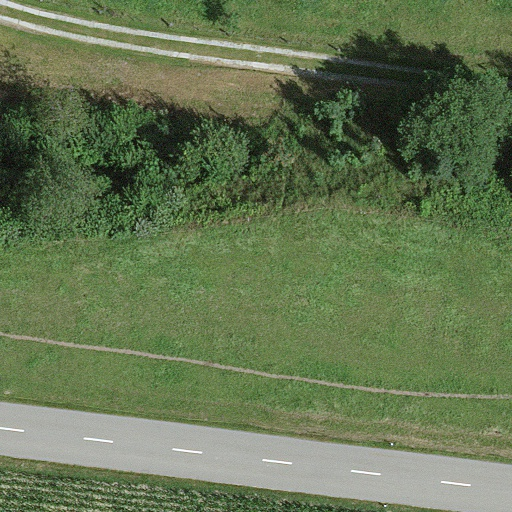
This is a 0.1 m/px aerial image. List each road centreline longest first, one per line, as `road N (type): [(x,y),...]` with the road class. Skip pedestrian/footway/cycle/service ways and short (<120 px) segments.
road 1 (track): [(511,94),(118,43),(0,15)]
road 2 (tertiary): [(511,490),(0,427)]
